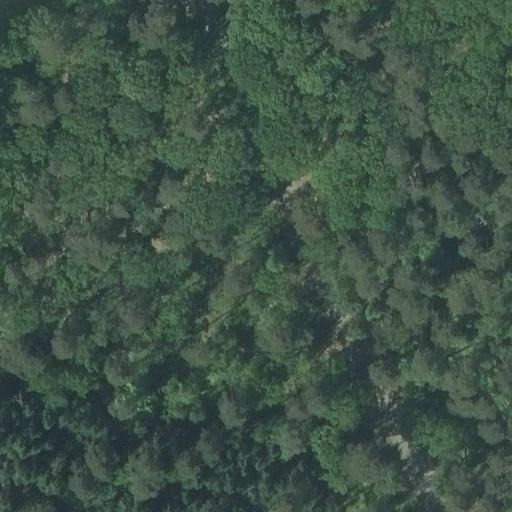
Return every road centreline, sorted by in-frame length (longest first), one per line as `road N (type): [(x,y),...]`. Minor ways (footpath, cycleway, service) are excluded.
road 1 (unclassified): [(437,511),(190,0)]
road 2 (track): [(0,344),(195,301),(248,277),(289,219)]
